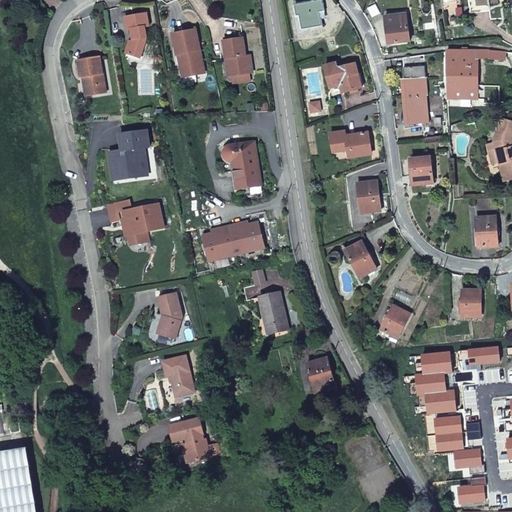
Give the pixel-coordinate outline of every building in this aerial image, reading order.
[(497,0),(469,0),(471,14),(481,13),(480,6),(491,4),(498,3),(497,0)] [(323,1),(296,6),(297,17),(300,16),(303,30),(323,26),(320,12),(325,12),(323,1)] [(492,12),(491,4),(480,6),(481,13),(492,12)] [(131,44),(127,54),(138,59),(146,38),(144,28),(148,27),(146,14),(124,17),(126,30),(131,30),(132,35),(135,35),(136,39),(132,40),(131,44)] [(385,17),(387,31),(390,31),(392,44),(410,42),(406,14),(385,17)] [(190,72),(190,77),(203,74),(194,30),(171,35),(176,57),(180,56),(181,62),(179,63),(181,74),(190,72)] [(228,60),(231,77),(251,75),(248,56),(245,57),(242,39),(223,41),(225,60),(228,60)] [(464,51),(448,51),(449,99),(477,99),(477,58),(491,58),(491,56),(493,56),(493,53),(491,53),(490,51),(468,51),(468,49),(464,49),(464,51)] [(491,56),(491,58),(491,59),(505,58),(505,51),(490,51),(491,53),(493,53),(493,56),(491,56)] [(405,68),(406,80),(426,78),(424,55),(408,58),(409,67),(405,68)] [(105,92),(98,56),(77,60),(80,77),(84,76),(88,95),(105,92)] [(326,67),(332,89),(342,87),(344,93),(362,88),(356,64),(338,69),(337,64),(326,67)] [(426,78),(406,80),(409,124),(429,123),(427,96),(428,95),(426,78)] [(342,87),(332,89),(334,96),(344,93),(342,87)] [(319,102),(310,102),(310,112),(320,111),(319,102)] [(511,121),(502,119),(498,122),(495,134),(501,135),(501,140),(491,143),(496,164),(500,162),(501,171),(505,171),(507,179),(511,177),(511,121)] [(120,152),(110,154),(112,164),(134,174),(146,172),(142,147),(149,146),(147,129),(119,133),(121,149),(120,149),(120,152)] [(333,152),(348,151),(352,150),(352,158),(372,155),(369,132),(346,136),(346,131),(331,133),(333,152)] [(233,163),(235,177),(237,190),(262,187),(255,143),(232,146),(225,150),(225,158),(228,162),(233,163)] [(492,165),(496,164),(491,143),(486,144),(492,165)] [(431,158),(412,160),(414,186),(433,184),(431,158)] [(358,184),(361,213),(381,211),(378,182),(358,184)] [(129,200),(106,204),(110,223),(121,220),(125,237),(127,236),(135,235),(137,245),(148,243),(146,232),(163,229),(158,204),(131,210),(129,200)] [(497,218),(477,219),(479,248),(499,247),(497,218)] [(240,224),(231,226),(238,255),(246,253),(245,250),(265,245),(263,237),(265,236),(264,231),(261,231),(260,223),(240,227),(240,224)] [(224,231),(204,236),(206,244),(204,245),(205,250),(208,250),(210,258),(229,254),(230,257),(238,255),(231,226),(223,228),(224,231)] [(135,235),(127,236),(129,246),(137,245),(135,235)] [(346,250),(360,278),(377,269),(363,242),(346,250)] [(253,274),(256,286),(266,283),(263,272),(253,274)] [(481,316),(481,290),(463,290),(462,302),(459,302),(459,307),(463,307),(463,317),(481,316)] [(164,317),(163,322),(160,322),(157,334),(176,340),(182,318),(176,293),(158,298),(162,317),(164,317)] [(269,335),(289,330),(281,294),(261,299),(269,335)] [(386,321),(382,329),(398,338),(410,314),(394,306),(389,316),(386,315),(384,319),(386,321)] [(171,377),(176,398),(195,393),(186,356),(163,362),(167,378),(171,377)] [(315,394),(326,392),(325,388),(335,385),(328,359),(308,365),(315,394)] [(184,444),(189,462),(210,457),(208,446),(206,439),(203,439),(202,434),(204,434),(200,418),(171,425),(175,441),(188,438),(190,443),(184,444)] [(21,433),(19,424),(10,426),(12,434),(21,433)] [(208,446),(210,457),(220,454),(217,443),(208,446)] [(0,511),(34,511),(24,449),(0,452),(0,511)]
